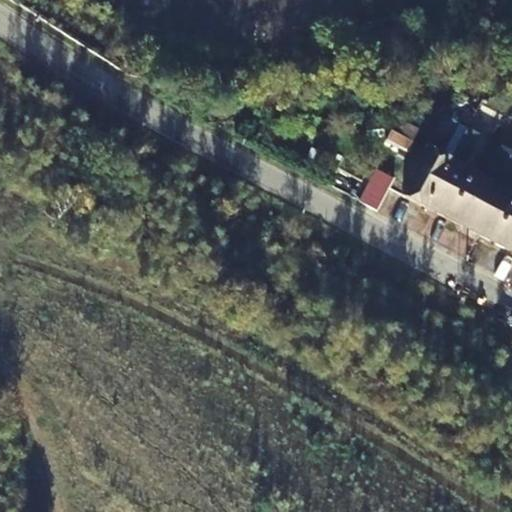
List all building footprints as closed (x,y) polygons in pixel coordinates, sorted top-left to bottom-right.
[(443,118),(401,196),(424,208),(449,160),(441,156),(456,125),(443,118)] [(409,153),(416,131),(394,124),(387,146),(409,153)] [(449,160),(424,208),(447,220),(472,172),(464,167),(479,137),(465,129),(449,160)] [(472,172),(447,220),(471,232),(511,154),(498,147),(482,177),(472,172)] [(511,192),(509,191),(511,184),(511,154),(471,232),(492,243),(511,203),(511,192)] [(362,204),(379,210),(391,177),(374,171),(362,204)] [(511,253),(511,203),(492,243),(511,253)]
